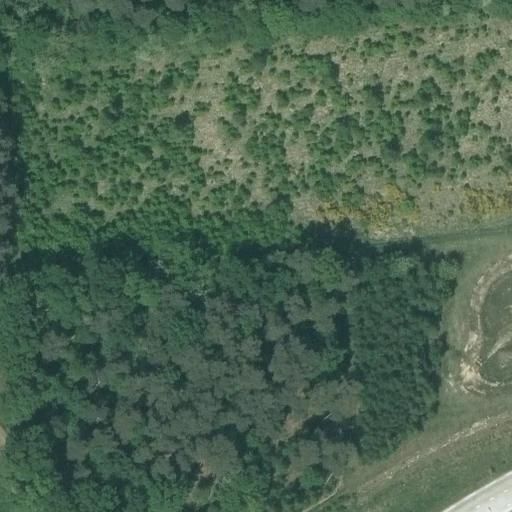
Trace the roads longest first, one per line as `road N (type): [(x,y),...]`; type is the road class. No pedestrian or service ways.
road 1 (track): [(0,79),(12,103),(25,235),(9,308),(3,416),(91,511)]
road 2 (track): [(301,285),(9,308)]
road 3 (track): [(226,511),(312,479),(301,285)]
